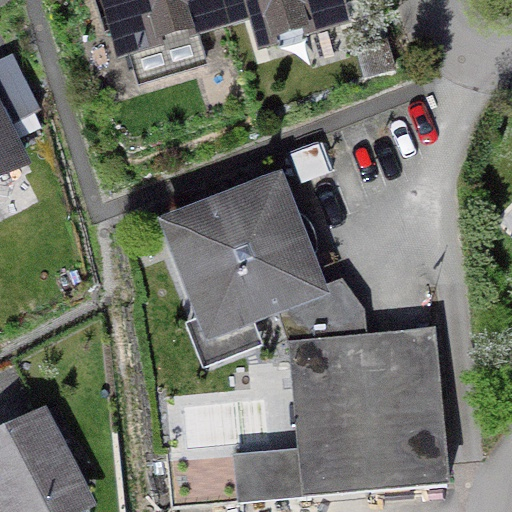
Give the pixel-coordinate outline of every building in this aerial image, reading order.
[(196,29),(201,28),(192,0),(107,0),(126,60),(136,57),(144,83),(206,64),(196,29)] [(255,11),(251,0),(192,0),(201,28),(255,11)] [(332,0),(251,0),(265,42),(338,19),(332,0)] [(0,62),(0,186),(32,170),(11,127),(40,112),(12,57),(0,62)] [(289,156),(299,187),(330,176),(320,146),(289,156)] [(330,301),(325,288),(284,178),(159,225),(206,348),(275,322),(330,301)] [(330,301),(275,322),(287,348),(297,453),(233,460),(239,509),(445,491),(436,332),(367,337),(364,310),(343,282),(325,288),(330,301)] [(0,511),(92,511),(97,510),(46,411),(0,433),(0,511)]
